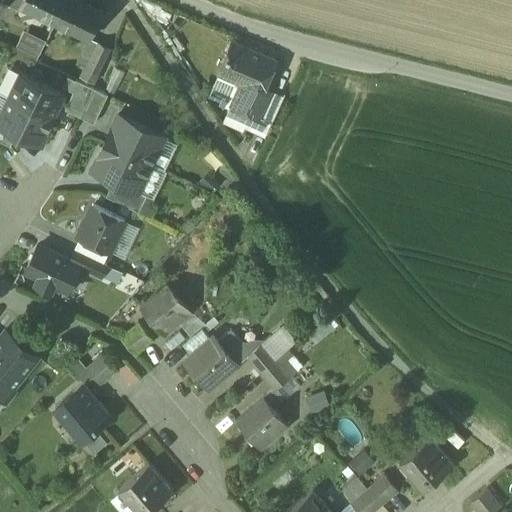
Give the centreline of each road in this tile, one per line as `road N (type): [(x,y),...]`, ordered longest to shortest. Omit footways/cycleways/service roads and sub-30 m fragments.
road 1 (unclassified): [(511,456),(398,357),(262,198),(127,0)]
road 2 (unclassified): [(197,0),(511,96)]
road 3 (residential): [(155,405),(239,511)]
